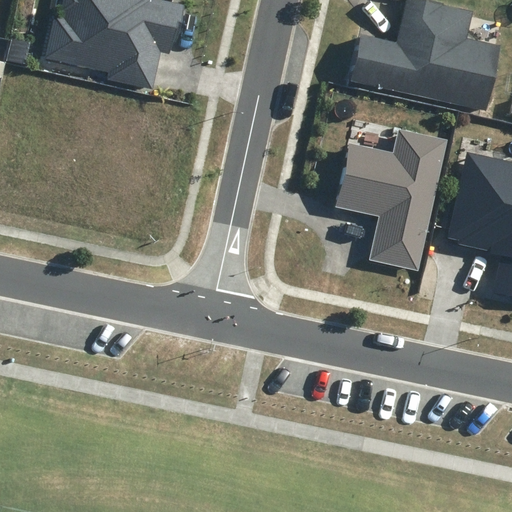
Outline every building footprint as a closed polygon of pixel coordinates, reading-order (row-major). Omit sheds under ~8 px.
[(55,0),(52,15),(58,16),(57,19),(47,17),(36,61),(103,77),(102,83),(145,93),(154,52),(162,53),(165,43),(170,44),(178,11),(144,3),(145,0),(55,0)] [(464,16),(404,2),(393,50),(353,41),(343,85),(481,117),(497,48),(459,39),(464,16)] [(30,44),(6,40),(2,64),(26,69),(30,44)] [(388,159),(345,149),(331,211),(373,220),(364,263),(415,275),(444,143),(394,132),(388,159)] [(511,168),(460,157),(440,243),(483,252),(482,258),(495,261),(487,296),(511,301),(511,168)]
